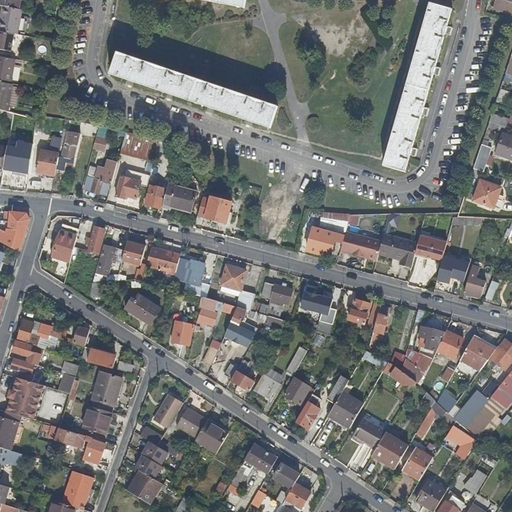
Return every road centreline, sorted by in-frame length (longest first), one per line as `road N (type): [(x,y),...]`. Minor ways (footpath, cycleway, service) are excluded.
road 1 (residential): [(511,325),(47,203)]
road 2 (residential): [(341,481),(24,269)]
road 3 (track): [(201,59),(213,35),(412,1)]
road 4 (track): [(98,15),(138,26),(151,44),(286,85)]
road 5 (track): [(295,117),(329,88),(337,68),(335,0)]
